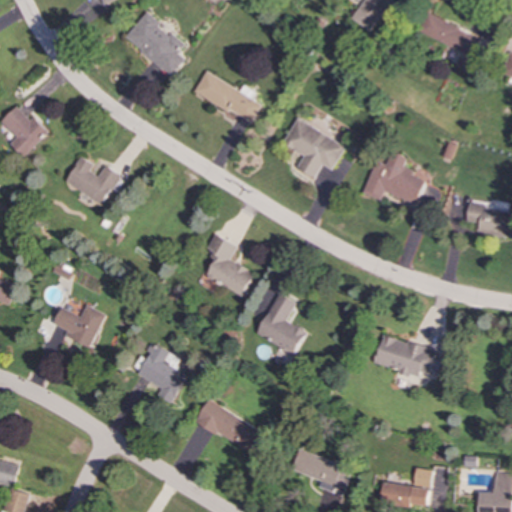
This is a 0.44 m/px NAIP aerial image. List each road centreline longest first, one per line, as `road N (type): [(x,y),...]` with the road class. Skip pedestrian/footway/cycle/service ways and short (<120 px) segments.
road 1 (residential): [(21,0),(60,64),(133,127),(372,268),(511,307)]
road 2 (residential): [(224,511),(0,381)]
